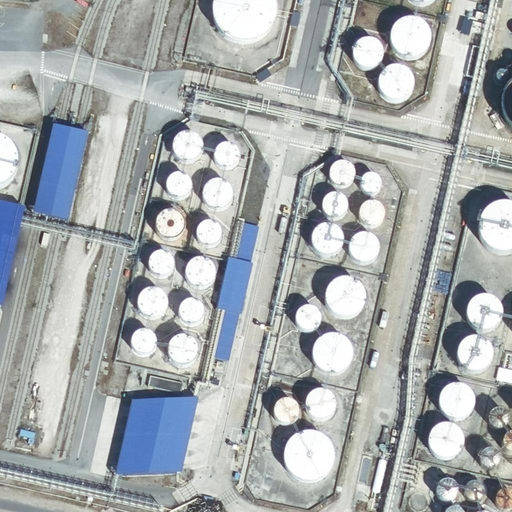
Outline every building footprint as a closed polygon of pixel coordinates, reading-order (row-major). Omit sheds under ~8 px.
[(271,29),(272,25),(273,21),(273,17),(273,13),(272,10),(271,6),(270,2),(268,0),(215,0),(214,2),(213,5),(211,9),(211,13),(210,17),(211,20),(211,24),(213,28),(214,32),(216,35),(219,38),(222,41),(225,43),(228,45),(232,47),(236,48),(240,48),(243,48),(247,48),(251,47),(255,45),(258,43),(262,41),(264,39),(267,36),(269,32),(271,29)] [(427,45),(427,43),(427,40),(426,38),(426,35),(424,33),(423,31),(421,29),(420,27),(418,25),(415,24),(413,23),(410,22),(408,22),(405,22),(403,22),(400,23),(398,24),(396,25),(394,27),(392,28),(390,30),(389,33),(387,35),(387,37),(386,40),(386,42),(386,45),(387,48),(387,50),(388,52),(390,55),(391,56),(393,58),(395,60),(397,61),(400,62),(402,63),(405,63),(408,63),(410,63),(412,62),(415,61),(417,60),(419,58),(421,57),(423,55),(424,53),(425,50),(426,48),(427,45)] [(379,58),(379,56),(379,54),(378,52),(378,50),(377,49),(375,47),(374,46),(373,45),(371,44),(369,43),(367,43),(365,42),(363,42),(362,43),(360,43),(358,44),(356,45),(355,46),(353,47),(352,49),(351,50),(350,52),(350,53),(349,55),(349,57),(349,59),(350,61),(350,63),(351,65),(352,66),(353,68),(355,69),(356,70),(358,71),(359,72),(361,72),(363,72),(365,72),(367,72),(369,72),(371,71),(372,70),(374,69),(375,68),(376,66),(378,65),(378,63),(379,61),(379,60),(379,58)] [(487,50),(474,47),(467,76),(480,79),(487,50)] [(410,90),(410,88),(410,86),(409,83),(409,81),(408,79),(407,77),(405,76),(404,74),(402,73),(400,72),(398,71),(396,70),(394,70),(392,70),(389,70),(387,71),(385,72),(383,73),(381,74),(380,75),(378,77),(377,79),(376,81),(375,83),(375,85),(375,87),(375,90),(375,92),(376,94),(377,96),(378,98),(379,100),(381,101),(383,102),(385,103),(387,104),(389,105),(391,105),(393,105),(396,105),(398,104),(400,104),(402,103),(403,101),(405,100),(406,98),(408,96),(409,94),(409,92),(410,90)] [(507,84),(507,83),(508,81),(507,80),(507,79),(506,77),(504,76),(503,76),(502,76),(500,76),(499,76),(498,77),(497,78),(496,80),(496,81),(496,83),(496,84),(497,85),(498,86),(499,87),(501,88),(502,88),(504,87),(505,87),(506,85),(507,84)] [(511,87),(509,89),(507,92),(505,96),(503,99),(502,103),(501,106),(501,110),(501,114),(502,118),(503,121),(505,125),(507,128),(509,131),(511,134),(511,133),(511,87)] [(87,133),(53,126),(33,213),(67,220),(87,133)] [(0,184),(6,182),(12,176),(16,168),(17,160),(15,152),(11,145),(5,139),(0,136),(0,184)] [(200,151),(200,149),(199,148),(199,146),(198,144),(197,142),(196,141),(194,140),(193,138),(191,138),(189,137),(187,136),(186,136),(184,136),(182,136),(180,137),(178,137),(177,138),(175,139),(174,141),(172,142),(171,144),(171,145),(170,147),(170,149),(169,151),(169,153),(170,155),(170,157),(171,158),(172,160),(173,161),(175,163),(176,164),(178,165),(180,165),(182,166),(184,166),(185,166),(187,166),(189,166),(191,165),(193,164),(194,163),(195,162),(197,160),(198,159),(198,157),(199,155),(199,153),(200,151)] [(235,165),(236,162),(236,159),(235,156),(234,153),(232,151),(229,149),(226,147),(223,147),(220,147),(217,149),(215,150),(213,153),(211,155),(211,159),(211,162),(212,165),(214,167),(216,170),(219,171),(222,172),(225,172),(228,171),(231,170),(233,168),(235,165)] [(350,184),(351,181),(352,178),(351,175),(350,172),(348,169),(345,167),(342,166),(339,166),(336,166),(333,167),(331,169),(328,172),(327,174),(326,178),(327,181),(328,184),(329,186),(331,188),(334,190),(337,191),(340,191),(344,190),(346,189),(349,186),(350,184)] [(188,196),(189,193),(189,190),(188,187),(187,184),(185,182),(182,180),(179,179),(176,178),(173,179),(170,180),(168,182),(166,184),(164,187),(164,190),(164,193),(165,196),(167,199),(169,201),(172,203),(175,203),(178,203),(181,203),(183,201),(186,199),(188,196)] [(376,190),(376,187),(375,185),(374,183),(373,181),(371,179),(368,178),(366,178),(363,178),(361,179),(359,181),(357,183),(356,185),(356,187),(356,190),(357,192),(358,194),(360,196),(362,197),(365,198),(367,198),(369,197),(372,196),(373,194),(375,192),(376,190)] [(231,200),(231,198),(230,196),(230,194),(229,192),(228,191),(227,189),(225,188),(224,187),(222,186),(221,185),(219,185),(217,185),(215,185),(213,185),(211,185),(209,186),(208,187),(206,188),(205,189),(204,190),(203,192),(202,194),(201,196),(201,198),(201,199),(201,201),(201,203),(202,205),(202,207),(203,208),(205,210),(206,211),(208,212),(209,213),(211,214),(213,214),(215,215),(217,215),(218,214),(220,214),(222,213),(224,212),(225,211),(227,210),(228,209),(229,207),(230,205),(230,203),(231,202),(231,200)] [(343,216),(344,213),(344,210),(344,207),(342,204),(340,202),(338,200),(335,199),(332,198),(329,198),(326,200),(323,201),(321,204),(320,207),(319,210),(319,213),(320,216),(322,218),(324,221),(327,222),(330,223),(333,223),(336,222),(339,221),(341,219),(343,216)] [(23,207),(0,202),(0,306),(0,307),(23,207)] [(381,223),(382,220),(382,217),(381,214),(380,211),(378,208),(376,206),(373,205),(370,205),(366,205),(364,206),(361,208),(359,210),(358,213),(357,216),(357,219),(358,222),(360,225),(362,227),(365,229),(368,230),(371,230),(374,229),(377,228),(379,225),(381,223)] [(511,210),(510,209),(507,208),(504,208),(501,207),(498,207),(495,207),(492,208),(489,209),(486,211),(483,213),(481,215),(479,217),(477,220),(476,223),(475,226),(474,229),(474,232),(474,235),(475,238),(476,241),(477,244),(479,247),(481,249),(483,251),(486,253),(489,255),(491,256),(494,257),(498,257),(501,257),(504,257),(507,256),(510,255),(511,253),(511,210)] [(183,230),(183,228),(183,226),(182,224),(181,223),(180,221),(179,219),(178,218),(176,217),(174,216),(173,215),(171,215),(169,215),(167,215),(165,215),(163,215),(162,216),(160,217),(158,218),(157,219),(156,221),(155,222),(154,224),(153,226),(153,228),(153,230),(153,231),(153,233),(154,235),(155,237),(156,238),(157,240),(158,241),(160,242),(161,243),(163,244),(165,244),(167,245),(169,245),(171,244),(172,244),(174,243),(176,242),(177,241),(179,240),(180,239),(181,237),(182,235),(183,233),(183,232),(183,230)] [(229,363),(259,227),(245,223),(237,260),(228,258),(217,308),(226,310),(214,360),(229,363)] [(217,242),(218,239),(218,236),(218,233),(217,230),(214,228),(212,226),(209,225),(206,224),(203,225),(200,226),(197,228),(195,230),(194,233),(193,236),(194,239),(195,242),(196,245),(198,247),(201,248),(204,249),(207,249),(210,248),(213,247),(215,245),(217,242)] [(340,243),(340,242),(339,240),(339,238),(338,236),(337,235),(336,233),(334,232),(333,230),(331,230),(329,229),(328,228),(326,228),(324,228),(322,228),(320,229),(318,230),(317,230),(315,231),(314,233),(313,234),(312,236),(311,237),(310,239),(310,241),(310,243),(310,245),(310,247),(311,249),(311,250),(312,252),(314,253),(315,255),(316,256),(318,257),(320,258),(322,258),(324,258),(326,258),(327,258),(329,258),(331,257),(333,256),(334,255),(336,254),(337,252),(338,251),(339,249),(339,247),(340,245),(340,243)] [(376,252),(376,250),(376,248),(375,247),(375,245),(374,243),(372,242),(371,240),(370,239),(368,238),(366,238),(364,237),(362,237),(361,237),(359,237),(357,238),(355,238),(353,239),(352,240),(351,241),(349,243),(348,245),(347,246),(347,248),(346,250),(346,252),(346,254),(347,255),(347,257),(348,259),(349,261),(350,262),(352,263),(353,265),(355,266),(357,266),(358,267),(360,267),(362,267),(364,267),(366,266),(368,266),(369,265),(371,264),(372,262),(373,261),(375,259),(375,258),(376,256),(376,254),(376,252)] [(170,273),(171,270),(171,267),(171,264),(169,261),(167,259),(165,257),(162,256),(159,256),(156,256),(153,257),(150,259),(148,261),(147,264),(146,267),(146,270),(147,273),(149,276),(151,278),(154,280),(157,280),(160,281),(163,280),(166,278),(168,276),(170,273)] [(213,275),(213,273),(212,271),(211,269),(210,268),(209,266),(207,265),(206,263),(204,263),(202,262),(201,261),(198,261),(197,261),(195,261),(193,262),(191,262),(189,263),(187,264),(186,266),(185,267),(184,269),(183,271),(182,273),(182,275),(182,277),(182,279),(182,280),(183,282),(183,284),(185,286),(186,287),(187,289),(189,290),(191,291),(192,292),(194,292),(196,292),(198,292),(200,292),(202,292),(204,291),(206,290),(207,289),(209,288),(210,286),(211,284),(212,283),(213,281),(213,279),(213,277),(213,275)] [(363,303),(363,301),(363,298),(362,296),(362,293),(361,291),(359,289),(358,287),(356,285),(354,283),(352,282),(349,281),(347,280),(344,280),(341,280),(339,280),(336,281),(334,282),(332,283),(330,285),(328,286),(326,288),(325,291),(324,293),(323,295),(322,298),(322,300),(322,303),(323,306),(324,308),(325,310),(326,312),(328,314),(329,316),(331,318),(334,319),(336,320),(339,321),(341,321),(344,321),(346,321),(349,320),(351,319),(353,318),(356,316),(357,315),(359,313),(360,310),(362,308),(362,306),(363,303)] [(164,306),(164,304),(163,302),(162,301),(161,299),(160,298),(159,296),(157,295),(155,294),(154,293),(152,293),(150,292),(148,292),(146,293),(144,293),(142,294),(140,295),(139,296),(137,297),(136,299),(135,300),(134,302),(134,304),(133,306),(133,308),(133,310),(133,312),(134,314),(135,316),(136,317),(137,319),(139,320),(140,321),(142,322),(144,323),(145,324),(147,324),(149,324),(151,324),(153,323),(155,322),(157,321),(159,320),(160,319),(161,317),(162,316),(163,314),(164,312),(164,310),(164,308),(164,306)] [(499,319),(499,317),(499,315),(498,313),(498,311),(497,309),(496,307),(494,305),(493,303),(491,302),(489,301),(487,300),(485,300),(483,299),(481,299),(478,300),(476,300),(474,301),(472,302),(471,303),(469,305),(467,306),(466,308),(465,310),(465,312),(464,314),(464,317),(464,319),(465,321),(465,323),(466,325),(467,327),(469,329),(470,330),(472,331),(474,333),(476,333),(478,334),(480,334),(482,334),(485,334),(487,333),(489,333),(491,332),(493,330),(494,329),(496,327),(497,325),(498,323),(498,321),(499,319)] [(199,321),(200,318),(200,315),(199,311),(198,309),(196,306),(194,304),(190,303),(187,303),(184,303),(181,304),(179,306),(177,308),(175,311),(175,314),(175,318),(176,321),(178,323),(180,325),(183,327),(186,328),(189,328),(192,327),(195,325),(197,323),(199,321)] [(317,329),(318,326),(318,323),(317,320),(316,317),(314,314),(311,312),(309,311),(306,311),(302,311),(300,312),(297,314),(295,317),(293,320),(293,323),(293,326),(294,328),(296,331),(298,333),(301,335),(304,336),(307,336),(310,335),(313,334),(315,331),(317,329)] [(152,352),(153,349),(153,346),(152,343),(151,340),(149,337),(147,336),(144,334),(141,334),(138,334),(135,336),(132,337),(130,340),(129,343),(128,346),(128,349),(129,352),(131,354),(133,357),(136,358),(139,359),(142,359),(145,358),(148,357),(150,355),(152,352)] [(351,362),(351,359),(351,356),(350,354),(350,351),(349,349),(347,347),(346,345),(344,343),(342,342),(340,340),(337,339),(334,339),(332,338),(329,338),(327,339),(324,339),(322,340),(320,341),(318,343),(316,345),(314,346),(313,349),(312,351),(311,354),(310,356),(310,359),(310,361),(311,364),(311,366),(312,368),(314,371),(315,373),(317,374),(319,376),(322,377),(324,378),(327,379),(329,379),(332,379),(334,379),(337,378),(339,377),(341,376),(343,375),(345,373),(347,371),(348,369),(350,366),(350,364),(351,362)] [(492,358),(492,356),(492,354),(491,351),(491,349),(490,348),(489,346),(487,344),(486,342),(484,341),(482,340),(480,339),(478,339),(476,338),(473,338),(471,338),(469,339),(467,340),(465,341),(463,342),(462,344),(460,345),(459,347),(458,349),(457,351),(457,353),(457,356),(457,358),(457,360),(458,362),(459,364),(460,366),(462,368),(463,369),(465,370),(467,372),(469,372),(471,373),(473,373),(475,373),(478,373),(480,372),(482,372),(484,371),(485,369),(487,368),(488,366),(490,364),(491,362),(491,360),(492,358)] [(195,355),(195,353),(195,351),(194,349),(193,348),(192,346),(191,345),(190,343),(188,342),(187,341),(185,340),(183,340),(181,340),(179,340),(178,340),(176,340),(174,341),(172,342),(171,343),(169,344),(168,346),(167,347),(166,349),(166,351),(165,353),(165,355),(165,357),(166,358),(166,360),(167,362),(168,363),(169,365),(170,366),(172,367),(174,368),(175,369),(177,370),(179,370),(181,370),(183,370),(185,369),(186,368),(188,368),(190,366),(191,365),(192,364),(193,362),(194,361),(195,359),(195,357),(195,355)] [(511,370),(498,368),(496,380),(511,383),(511,370)] [(183,384),(150,377),(148,388),(181,394),(183,384)] [(464,415),(468,412),(471,407),(472,402),(472,397),(469,392),(465,389),(461,386),(455,386),(450,387),(446,390),(442,394),(441,399),(441,404),(442,409),(445,413),(449,416),(454,417),(460,417),(464,415)] [(334,409),(333,407),(333,405),(332,403),(332,402),(331,400),(329,398),(328,397),(327,396),(325,395),(323,394),(321,394),(319,394),(318,394),(316,394),(314,394),(312,395),(310,396),(309,397),(308,398),(306,400),(305,401),(304,403),(304,405),(303,407),(303,409),(303,411),(304,412),(304,414),(305,416),(306,417),(307,419),(309,420),(310,421),(312,422),(314,423),(315,424),(317,424),(319,424),(321,424),(323,423),(325,423),(326,422),(328,420),(329,419),(331,418),(332,416),(332,414),(333,413),(333,411),(334,409)] [(181,473),(198,398),(132,401),(114,475),(181,473)] [(295,422),(296,419),(296,416),(295,413),(294,410),(292,408),(290,406),(287,405),(284,404),(280,405),(277,406),(275,408),(273,410),(272,413),(271,416),(271,419),(272,422),(274,425),(276,427),(279,428),(282,429),(285,429),(288,428),(291,427),(293,425),(295,422)] [(508,426),(508,424),(508,422),(507,419),(505,417),(503,416),(501,415),(498,415),(496,415),(494,416),(492,417),(490,419),(489,421),(488,424),(489,426),(489,429),(491,431),(492,433),(495,434),(497,434),(499,434),(502,434),(504,433),(506,431),(507,429),(508,426)] [(454,455),(458,451),(461,447),(462,442),(461,436),(459,432),(455,428),(450,426),(445,425),(440,426),(435,429),(432,433),(430,438),(430,443),(432,448),(435,452),(439,455),(444,457),(449,456),(454,455)] [(331,461),(331,458),(331,455),(330,452),(328,449),(327,447),(325,444),(323,442),(320,440),(317,439),(314,438),(311,437),(308,436),(305,436),(302,437),(299,437),(296,438),(293,440),(290,442),(288,444),(286,446),(284,449),(283,452),(282,455),(281,458),(281,461),(281,464),(282,467),(283,470),(284,473),(286,476),(288,478),(290,480),(293,482),(295,484),(298,485),(301,486),(304,486),(308,486),(311,486),(314,485),(317,484),(319,483),(322,481),(324,479),(326,476),(328,474),(329,471),(331,468),(331,465),(331,461)] [(511,438),(510,438),(508,439),(506,441),(504,443),(503,445),(503,447),(503,450),(504,452),(505,454),(507,456),(509,457),(511,458),(511,457),(511,438)] [(499,467),(499,465),(499,462),(498,460),(496,458),(494,456),(492,455),(490,455),(487,455),(485,456),(483,458),(481,460),(480,462),(480,464),(480,467),(480,469),(482,471),(484,473),(486,474),(488,475),(491,475),(493,474),(495,473),(497,471),(498,469),(499,467)] [(456,497),(456,495),(456,492),(455,490),(453,488),(451,487),(449,486),(446,485),(444,486),(442,486),(439,488),(438,490),(437,492),(436,495),(436,497),(437,499),(439,502),(440,503),(442,504),(445,505),(447,505),(450,505),(452,503),(454,502),(455,500),(456,497)] [(484,498),(484,496),(484,493),(483,491),(481,489),(479,488),(477,487),(474,486),(472,487),(470,487),(468,489),(466,491),(465,493),(464,496),(465,498),(465,500),(467,502),(468,504),(471,505),(473,506),(475,506),(478,505),(480,504),(482,503),(483,500),(484,498)] [(212,496),(202,494),(201,501),(210,503),(212,496)] [(511,505),(511,503),(511,500),(510,498),(509,496),(507,495),(504,494),(502,494),(499,494),(497,495),(495,496),(494,498),(492,500),(492,503),(492,505),(493,508),(494,509),(496,511),(497,511),(506,511),(508,511),(509,510),(511,508),(511,505)]
